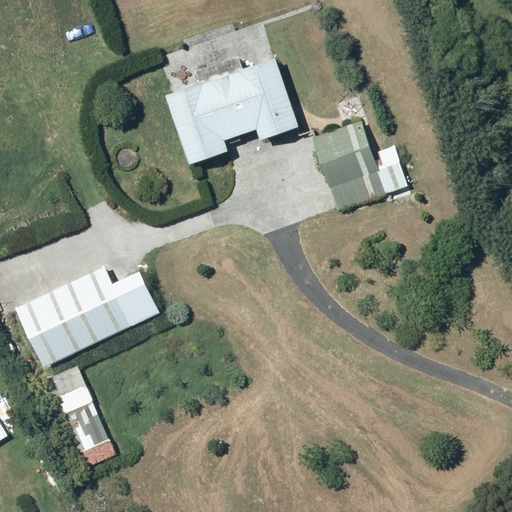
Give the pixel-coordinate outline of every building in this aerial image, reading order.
[(194,159),(232,147),(227,131),(261,120),(266,136),(303,124),(277,47),(169,83),(194,159)] [(412,182),(397,140),(379,146),(368,112),(315,130),(340,206),(412,182)] [(113,274),(106,260),(18,301),(46,361),(160,308),(138,262),(113,274)] [(59,411),(95,397),(88,379),(52,393),(59,411)] [(110,434),(74,448),(82,468),(118,454),(110,434)]
